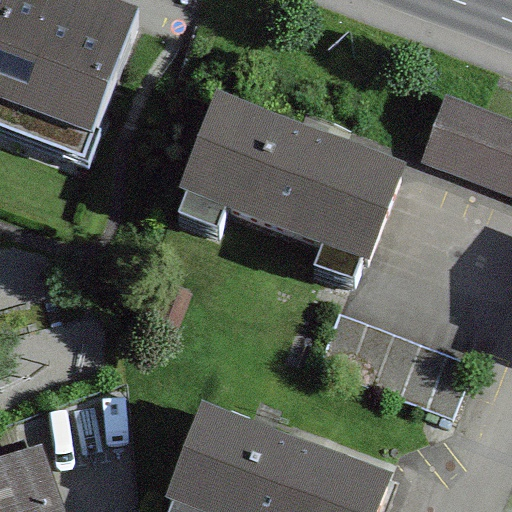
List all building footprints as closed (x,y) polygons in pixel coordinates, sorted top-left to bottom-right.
[(0,0),(0,121),(84,151),(135,8),(112,0),(0,0)] [(511,144),(448,119),(426,172),(511,206),(511,144)] [(393,201),(201,125),(167,212),(358,288),(393,201)] [(466,377),(338,328),(320,373),(449,422),(466,377)] [(383,511),(385,509),(197,435),(167,511),(383,511)] [(0,511),(54,511),(38,465),(0,477),(0,511)]
